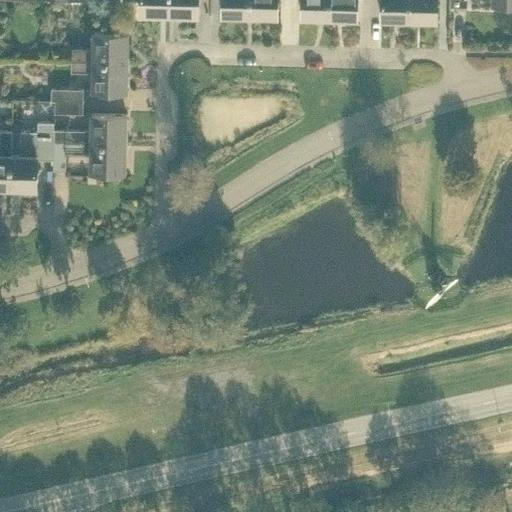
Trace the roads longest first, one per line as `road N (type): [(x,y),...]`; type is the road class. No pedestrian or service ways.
road 1 (secondary): [(6,511),(511,398)]
road 2 (residential): [(162,237),(165,51),(448,56),(473,87)]
road 3 (residential): [(162,237),(400,109),(473,87)]
